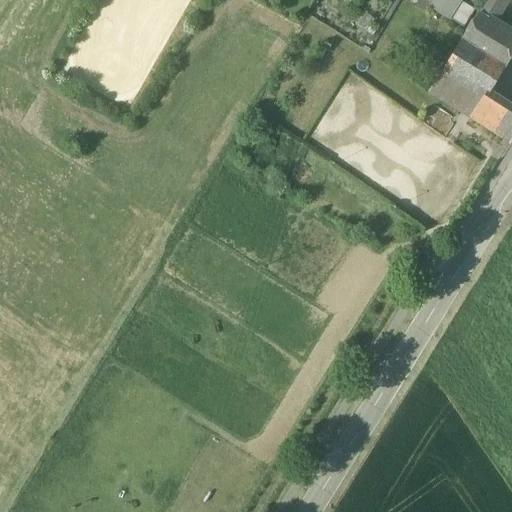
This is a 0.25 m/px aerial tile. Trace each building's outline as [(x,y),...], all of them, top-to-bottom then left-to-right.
[(461,1),(459,0),(432,0),(430,3),(428,7),(449,21),(461,1)] [(485,0),(477,14),(487,21),(499,0),(485,0)] [(511,36),(487,21),(477,14),(461,41),(504,68),(511,57),(511,54),(511,36)] [(504,68),(461,41),(441,72),(456,81),(483,98),(485,99),(489,93),(504,68)] [(456,81),(441,72),(429,92),(443,101),(456,81)] [(483,98),(456,81),(443,101),(470,118),(483,98)] [(511,138),(511,107),(489,93),(485,99),(483,98),(470,118),(509,143),(511,138)]
